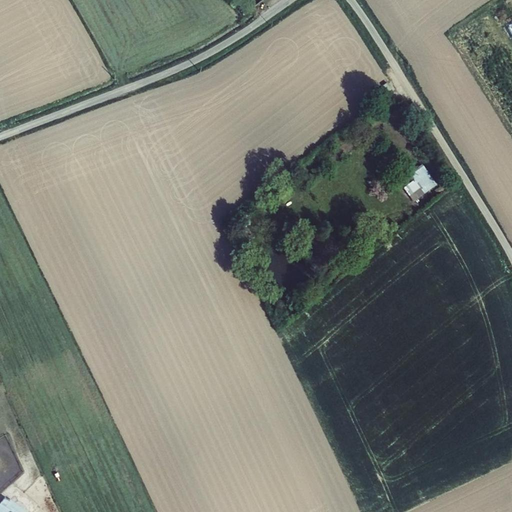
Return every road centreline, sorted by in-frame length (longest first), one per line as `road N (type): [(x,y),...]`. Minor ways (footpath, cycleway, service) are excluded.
road 1 (unclassified): [(0,135),(198,58),(288,0)]
road 2 (unclassified): [(351,0),(511,256)]
